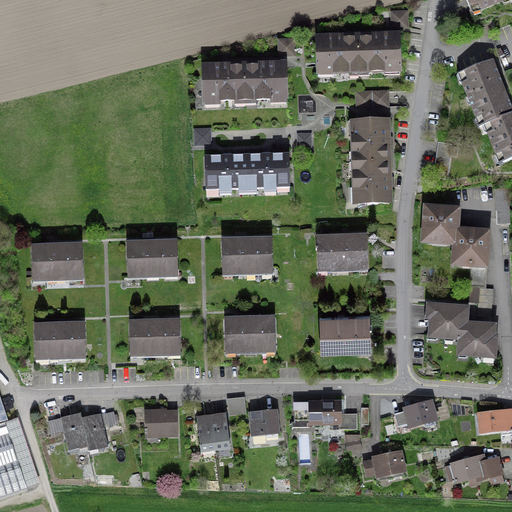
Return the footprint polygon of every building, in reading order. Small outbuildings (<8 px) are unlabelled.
[(465,0),(471,12),(498,0),(465,0)] [(406,12),(390,13),(391,29),(407,29),(406,12)] [(491,20),(496,31),(509,25),(510,29),(511,27),(511,14),(511,15),(504,14),(491,20)] [(356,35),(358,76),(401,74),(399,33),(356,35)] [(358,76),(356,35),(312,37),(314,77),(358,76)] [(511,114),(511,111),(492,60),(455,74),(478,128),(483,125),(511,114)] [(241,66),(243,106),(286,104),(285,65),(241,66)] [(243,106),(241,66),(201,67),(202,107),(243,106)] [(388,109),(388,91),(364,90),(363,99),(372,99),(372,109),(388,109)] [(499,164),(511,158),(511,114),(483,125),(499,164)] [(349,164),(391,162),(389,120),(348,122),(349,164)] [(211,146),(210,130),(193,130),(194,147),(211,146)] [(311,135),(298,135),(298,149),(311,149),(311,135)] [(451,146),(439,144),(433,177),(446,179),(451,146)] [(248,189),(247,155),(204,156),(205,190),(248,189)] [(289,155),(247,155),(248,189),(290,188),(289,155)] [(391,162),(349,164),(351,206),(393,204),(391,162)] [(454,249),(457,228),(459,209),(423,205),(418,244),(454,249)] [(491,232),(457,228),(454,249),(451,267),(486,272),(491,232)] [(367,234),(315,235),(316,273),(368,271),(367,234)] [(272,273),(271,236),(221,238),(222,275),(272,273)] [(176,240),(125,241),(126,278),(177,276),(176,240)] [(80,245),(29,247),(31,283),(82,281),(80,245)] [(491,319),(493,290),(479,290),(477,318),(491,319)] [(411,303),(411,316),(425,317),(425,303),(411,303)] [(425,341),(455,342),(466,322),(467,307),(427,305),(425,341)] [(369,314),(318,316),(319,351),(370,350),(369,314)] [(274,316),(223,318),(224,356),(275,354),(274,316)] [(180,319),(128,321),(129,358),(181,356),(180,319)] [(466,322),(455,342),(455,358),(495,360),(497,324),(466,322)] [(84,323),(33,324),(34,363),(85,361),(84,323)] [(228,398),(229,415),(246,414),(246,397),(228,398)] [(392,418),(396,435),(449,421),(443,399),(401,410),(403,415),(392,418)] [(308,428),(340,427),(339,403),(307,404),(308,428)] [(178,411),(143,412),(144,440),(179,438),(178,411)] [(278,411),(248,414),(251,437),(280,434),(278,411)] [(511,421),(511,411),(477,414),(479,436),(511,432),(511,421)] [(210,416),(216,452),(231,449),(225,414),(210,416)] [(80,415),(59,419),(66,451),(86,447),(81,420),(80,415)] [(107,448),(100,416),(81,420),(86,447),(87,452),(107,448)] [(216,452),(210,416),(195,419),(201,454),(216,452)] [(0,498),(39,485),(17,421),(0,426),(0,498)] [(360,435),(348,436),(349,444),(361,443),(360,435)] [(360,445),(346,448),(348,454),(362,450),(360,445)] [(408,475),(404,453),(373,459),(374,463),(363,465),(367,483),(408,475)] [(484,483),(479,463),(478,458),(449,465),(455,490),(484,483)] [(479,463),(484,483),(503,478),(498,458),(479,463)]
